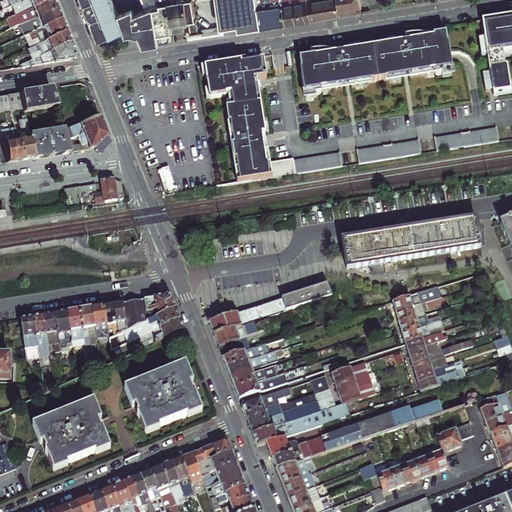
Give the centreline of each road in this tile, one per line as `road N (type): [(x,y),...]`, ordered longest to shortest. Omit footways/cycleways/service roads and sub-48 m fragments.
road 1 (residential): [(511,1),(95,67)]
road 2 (residential): [(179,278),(269,264),(320,231),(511,201)]
road 3 (residential): [(237,424),(18,511)]
road 4 (residential): [(179,278),(0,307)]
road 5 (tertiary): [(237,424),(179,278)]
road 6 (residential): [(0,181),(130,160)]
road 7 (residential): [(379,511),(477,473),(470,455)]
